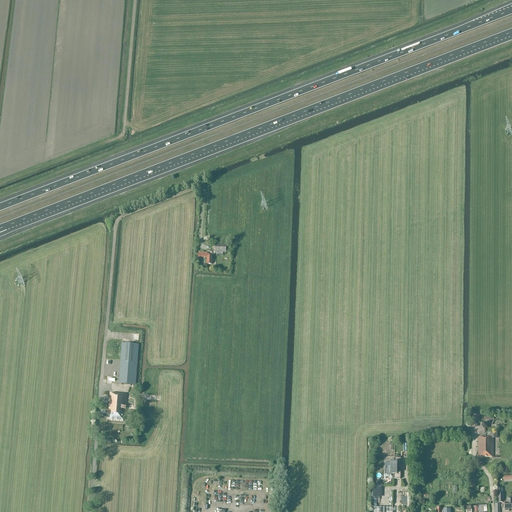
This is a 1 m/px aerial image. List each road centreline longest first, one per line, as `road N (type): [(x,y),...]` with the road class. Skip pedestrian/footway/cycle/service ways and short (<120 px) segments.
road 1 (motorway): [(511,10),(0,207)]
road 2 (motorway): [(9,225),(511,32)]
road 3 (unclassified): [(89,511),(114,232)]
road 4 (track): [(114,232),(124,215),(198,188),(201,243)]
road 5 (unclassified): [(124,132),(134,0)]
